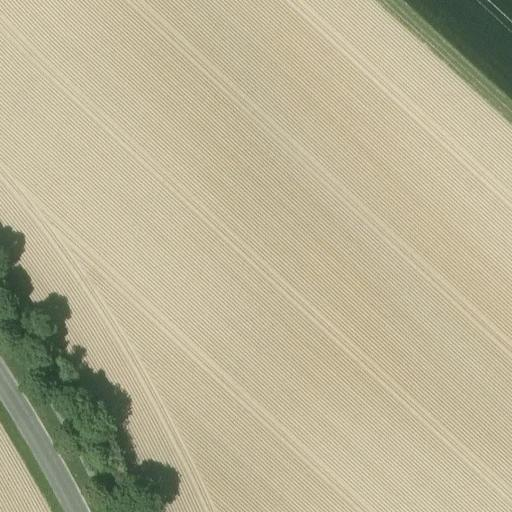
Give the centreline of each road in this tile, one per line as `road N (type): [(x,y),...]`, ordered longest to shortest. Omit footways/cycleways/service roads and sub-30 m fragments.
road 1 (track): [(391,0),(511,112)]
road 2 (residential): [(79,511),(0,373)]
